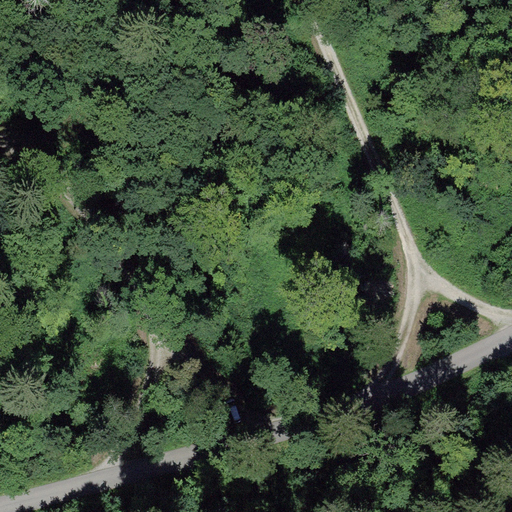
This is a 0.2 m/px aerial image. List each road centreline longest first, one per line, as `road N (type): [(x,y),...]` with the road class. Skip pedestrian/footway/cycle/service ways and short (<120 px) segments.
road 1 (unclassified): [(511,344),(299,437),(0,507)]
road 2 (track): [(0,136),(95,214),(161,330),(215,392),(299,437)]
road 3 (track): [(387,394),(412,276),(388,189),(315,0)]
road 4 (track): [(161,330),(116,480)]
